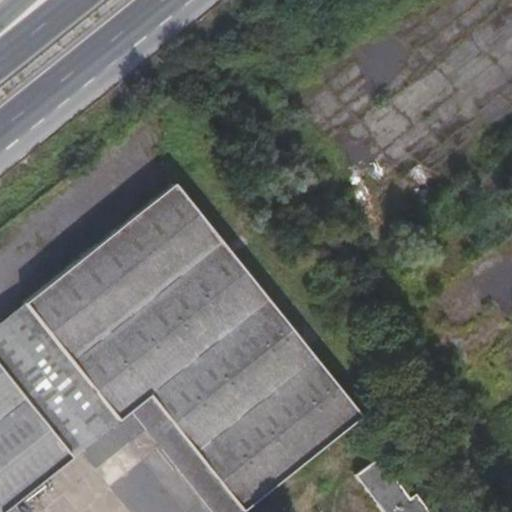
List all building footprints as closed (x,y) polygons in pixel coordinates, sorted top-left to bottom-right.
[(41,294),(30,303),(123,422),(134,413),(154,398),(243,511),(248,511),(364,422),(256,283),(181,185),(41,294)] [(96,444),(123,422),(30,303),(0,326),(0,361),(76,459),(96,444)] [(0,511),(8,511),(18,505),(76,459),(0,361),(0,511)] [(211,511),(243,511),(154,398),(134,413),(211,511)] [(428,511),(421,502),(415,507),(385,465),(361,483),(381,511),(428,511)]
